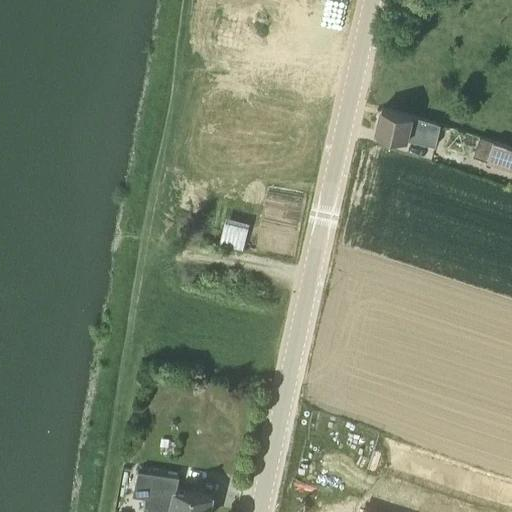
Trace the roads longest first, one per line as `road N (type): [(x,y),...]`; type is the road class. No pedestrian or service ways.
road 1 (tertiary): [(258,511),(372,0)]
road 2 (track): [(310,279),(144,258)]
